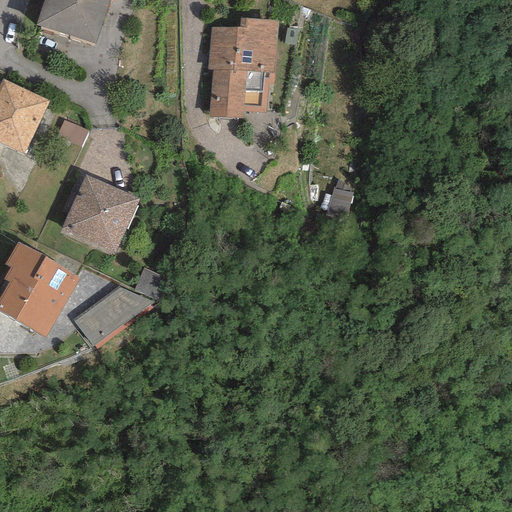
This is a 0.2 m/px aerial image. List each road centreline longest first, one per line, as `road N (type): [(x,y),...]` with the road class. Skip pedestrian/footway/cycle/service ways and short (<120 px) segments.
road 1 (residential): [(190,0),(191,99),(210,138),(232,161),(250,164),(263,126)]
road 2 (unknown): [(0,44),(110,96)]
